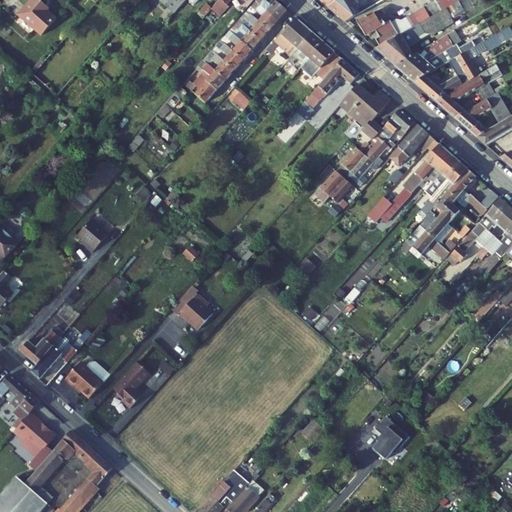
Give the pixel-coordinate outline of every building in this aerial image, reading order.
[(39,0),(32,0),(19,15),(20,16),(15,21),(29,34),(34,28),(42,36),(56,20),(47,11),(43,8),(46,5),(39,0)] [(158,0),(174,13),(185,0),(158,0)] [(221,7),(225,3),(221,0),(219,0),(212,9),(211,9),(220,17),(225,10),(221,7)] [(278,21),(287,11),(274,0),(257,0),(256,2),(278,21)] [(321,0),(320,1),(329,8),(339,1),(341,0),(321,0)] [(356,16),(353,10),(357,8),(358,7),(357,5),(366,0),(341,0),(339,1),(329,8),(345,23),(356,16)] [(459,2),(461,0),(437,0),(431,4),(438,14),(445,9),(459,2)] [(269,31),(278,21),(256,2),(247,12),(269,31)] [(465,12),(459,2),(445,9),(451,20),(465,12)] [(197,14),(203,19),(211,9),(212,9),(207,4),(197,14)] [(438,14),(431,4),(424,8),(424,7),(412,14),(418,25),(419,24),(419,25),(438,14)] [(412,28),(410,30),(408,31),(399,36),(380,47),(376,49),(395,66),(413,56),(405,44),(425,33),(433,34),(453,23),(451,20),(445,9),(438,14),(419,25),(419,24),(418,25),(412,28)] [(269,31),(247,12),(238,22),(261,41),(269,31)] [(380,47),(399,36),(391,22),(385,25),(383,20),(380,22),(374,13),(357,23),(366,36),(376,30),(380,37),(376,39),(380,47)] [(412,28),(418,25),(412,14),(406,18),(412,28)] [(289,60),(312,33),(295,18),(266,51),(271,54),(275,49),(279,46),(281,45),(286,49),(284,51),(286,52),(284,55),(289,60)] [(261,41),(238,22),(232,29),(235,32),(233,34),(252,51),(261,41)] [(511,38),(511,30),(510,27),(476,47),(450,63),(458,76),(442,85),(440,82),(434,85),(425,77),(414,83),(435,101),(480,76),(471,60),(487,50),(488,52),(511,38)] [(243,61),(252,51),(233,34),(230,31),(221,41),(243,61)] [(462,42),(455,32),(413,56),(395,66),(405,75),(452,48),(462,42)] [(289,60),(288,61),(291,64),(297,57),(305,64),(310,59),(324,43),(312,33),(289,60)] [(454,51),(452,48),(405,75),(414,83),(425,77),(450,63),(476,47),(473,40),(454,51)] [(235,70),(243,61),(221,41),(212,51),(235,70)] [(312,79),(317,73),(324,80),(342,60),(324,43),(310,59),(305,64),(301,69),(312,79)] [(226,80),(235,70),(212,51),(204,61),(226,80)] [(35,72),(43,63),(40,60),(32,69),(35,72)] [(359,74),(342,60),(324,80),(319,86),(327,94),(342,77),(351,84),(359,74)] [(171,65),(167,61),(162,66),(166,71),(171,65)] [(204,61),(199,66),(205,72),(202,75),(193,84),(188,79),(184,84),(192,92),(196,87),(199,90),(195,94),(206,103),(226,80),(204,61)] [(205,72),(199,66),(196,70),(202,75),(205,72)] [(502,75),(497,66),(480,76),(435,101),(449,114),(455,119),(466,112),(460,107),(455,103),(475,91),(488,84),(502,75)] [(494,92),(488,84),(475,91),(483,103),(497,92),(509,87),(507,84),(494,92)] [(373,121),(390,101),(379,91),(373,98),(358,85),(340,105),(364,127),(362,130),(373,140),(378,134),(380,132),(382,129),(373,121)] [(324,98),(327,94),(319,86),(305,102),(313,109),(323,98),(324,98)] [(187,93),(181,88),(175,95),(180,100),(181,100),(187,93)] [(240,93),(234,100),(244,110),(251,102),(240,93)] [(499,125),(511,117),(510,113),(498,94),(483,103),(466,112),(455,119),(472,133),(478,138),(488,131),(475,120),(491,110),(499,125)] [(170,110),(180,100),(175,95),(166,105),(170,110)] [(338,107),(330,100),(320,112),(328,119),(338,107)] [(162,119),(170,110),(166,105),(158,114),(162,119)] [(380,132),(389,140),(397,131),(399,132),(398,133),(403,137),(415,123),(400,110),(382,129),(380,132)] [(511,129),(511,116),(511,117),(499,125),(488,131),(478,138),(486,145),(511,129)] [(419,145),(425,151),(427,149),(434,140),(418,126),(392,156),(399,162),(406,154),(408,156),(409,157),(419,145)] [(390,144),(391,142),(389,140),(380,132),(378,134),(389,144),(390,144)] [(378,167),(383,161),(379,158),(388,147),(388,146),(389,144),(378,134),(373,140),(369,145),(362,153),(365,156),(378,167)] [(133,152),(144,140),(139,135),(128,147),(133,152)] [(180,144),(176,140),(171,146),(175,150),(180,144)] [(432,153),(440,145),(434,140),(427,149),(432,153)] [(366,142),(359,151),(362,153),(369,145),(366,142)] [(348,148),(344,144),(337,152),(341,156),(348,148)] [(434,182),(455,158),(440,145),(432,153),(403,187),(405,188),(412,194),(427,177),(434,182)] [(348,176),(365,156),(362,153),(359,151),(357,148),(339,168),(348,176)] [(511,150),(500,158),(511,168),(511,150)] [(243,157),(239,153),(234,158),(238,162),(243,157)] [(399,166),(408,156),(406,154),(399,162),(392,156),(390,158),(399,166)] [(348,176),(360,187),(367,180),(363,176),(371,167),(375,171),(378,167),(365,156),(348,176)] [(432,198),(462,164),(455,158),(434,182),(425,192),(432,198)] [(462,164),(432,198),(421,210),(427,216),(431,211),(435,207),(444,197),(455,184),(468,170),(462,164)] [(397,170),(389,180),(395,185),(404,175),(397,170)] [(464,191),(476,177),(468,170),(455,184),(464,191)] [(329,196),(345,179),(336,171),(315,194),(324,202),(329,196)] [(342,199),(353,187),(345,179),(329,196),(344,210),(349,205),(342,199)] [(155,180),(150,184),(156,190),(160,185),(155,180)] [(469,202),(484,214),(488,210),(481,204),(475,199),(472,196),(471,197),(464,191),(455,184),(444,197),(452,205),(457,200),(465,207),(469,202)] [(138,195),(144,201),(151,194),(144,188),(138,195)] [(386,224),(398,210),(412,194),(405,188),(391,204),(392,205),(380,219),(386,224)] [(171,204),(179,195),(174,190),(166,198),(171,204)] [(491,207),(499,197),(493,191),(481,204),(488,210),(491,207)] [(448,225),(460,211),(456,208),(452,205),(444,197),(435,207),(438,210),(442,214),(439,217),(448,225)] [(380,219),(392,205),(391,204),(384,198),(368,216),(376,223),(380,219)] [(465,252),(475,241),(478,238),(479,238),(486,230),(488,231),(493,226),(495,228),(497,226),(501,229),(511,216),(511,208),(501,199),(448,260),(454,266),(459,261),(461,263),(467,255),(465,252)] [(335,217),(342,210),(337,205),(330,212),(335,217)] [(426,232),(440,244),(453,229),(448,225),(439,217),(438,218),(434,214),(438,210),(435,207),(431,211),(432,212),(426,217),(427,218),(420,226),(427,231),(426,232)] [(511,247),(511,216),(501,229),(505,233),(503,235),(505,237),(501,243),(503,244),(495,252),(496,253),(493,256),(481,268),(488,274),(506,254),(511,247)] [(93,219),(78,236),(88,245),(87,247),(93,252),(109,234),(93,219)] [(444,260),(450,253),(445,249),(443,248),(440,244),(426,232),(427,231),(420,226),(406,242),(422,255),(429,247),(444,260)] [(463,238),(470,230),(466,226),(459,234),(463,238)] [(0,257),(3,261),(18,243),(12,238),(13,236),(13,234),(13,232),(11,230),(9,229),(6,229),(4,231),(0,227),(0,257)] [(484,248),(494,237),(488,231),(486,230),(479,238),(478,238),(475,241),(484,248)] [(489,253),(493,256),(496,253),(495,252),(503,244),(501,243),(494,237),(484,248),(489,253)] [(450,240),(443,248),(445,249),(452,241),(450,240)] [(445,249),(450,253),(456,246),(452,241),(445,249)] [(418,259),(422,255),(406,242),(403,246),(404,246),(401,249),(407,254),(409,251),(418,259)] [(199,255),(190,246),(183,254),(193,262),(199,255)] [(481,261),(489,253),(484,248),(477,257),(481,261)] [(242,258),(246,262),(253,254),(250,250),(242,258)] [(230,256),(226,252),(220,258),(225,263),(230,256)] [(306,258),(298,268),(307,276),(316,267),(306,258)] [(4,271),(0,275),(0,307),(1,309),(2,307),(14,295),(5,287),(12,279),(4,271)] [(125,288),(128,292),(133,287),(129,283),(125,288)] [(195,288),(192,285),(171,309),(179,316),(180,314),(198,331),(213,314),(206,307),(209,304),(196,293),(198,291),(195,288)] [(345,300),(350,304),(361,291),(357,286),(345,300)] [(511,288),(501,301),(506,306),(511,299),(511,288)] [(341,289),(336,293),(342,298),(346,293),(341,289)] [(503,296),(498,291),(479,313),(484,317),(503,296)] [(2,307),(1,309),(0,309),(0,331),(13,317),(2,307)] [(308,308),(303,314),(310,321),(316,315),(308,308)] [(484,317),(479,313),(475,317),(480,321),(484,317)] [(64,334),(56,327),(36,349),(28,342),(21,351),(37,365),(62,337),(64,334)] [(67,363),(86,342),(81,337),(73,347),(62,337),(37,365),(31,372),(40,381),(48,372),(63,355),(65,357),(63,359),(67,363)] [(55,377),(67,363),(63,359),(65,357),(63,355),(48,372),(55,377)] [(367,364),(362,359),(358,364),(362,369),(367,364)] [(117,394),(123,400),(124,403),(131,409),(143,395),(135,388),(134,386),(140,379),(142,380),(149,373),(137,361),(112,389),(117,393),(117,394)] [(77,388),(89,399),(110,376),(96,362),(90,362),(86,367),(81,362),(65,380),(76,389),(77,388)] [(0,396),(0,405),(6,399),(17,409),(14,414),(17,416),(20,419),(14,426),(17,429),(31,413),(40,403),(10,375),(0,385),(0,393),(2,395),(0,396)] [(142,380),(140,379),(134,386),(135,388),(142,381),(142,380)] [(17,433),(33,414),(31,413),(17,429),(14,432),(17,433)] [(29,466),(36,471),(53,452),(47,447),(56,436),(49,430),(48,432),(42,427),(44,424),(33,414),(17,433),(24,440),(22,443),(37,456),(29,466)] [(20,419),(17,416),(10,424),(13,427),(14,426),(20,419)] [(409,437),(386,417),(375,430),(382,435),(377,441),(379,442),(373,449),(386,460),(393,452),(395,454),(409,437)] [(307,438),(314,443),(325,430),(314,420),(311,424),(316,428),(307,438)] [(307,438),(316,428),(311,424),(303,433),(307,438)] [(35,493),(40,486),(65,458),(68,461),(76,452),(96,471),(88,480),(89,481),(76,494),(87,504),(100,489),(97,487),(113,469),(72,431),(53,452),(36,471),(25,484),(26,485),(35,493)] [(432,439),(426,446),(445,461),(451,455),(432,439)] [(458,450),(454,447),(449,452),(454,456),(458,450)] [(234,502),(250,484),(234,470),(211,497),(212,498),(199,511),(218,511),(223,506),(219,503),(226,494),(234,502)] [(0,511),(35,511),(17,496),(26,485),(25,484),(16,476),(0,494),(0,511)] [(225,511),(245,511),(248,509),(249,509),(260,497),(259,496),(264,490),(255,482),(253,480),(250,484),(234,502),(227,510),(225,511)] [(17,496),(35,511),(41,511),(48,504),(35,493),(26,485),(17,496)] [(48,504),(53,498),(40,486),(35,493),(48,504)] [(501,497),(490,488),(485,494),(496,503),(501,497)] [(80,511),(87,504),(76,494),(60,511),(80,511)] [(264,511),(271,504),(266,499),(254,511),(264,511)]
